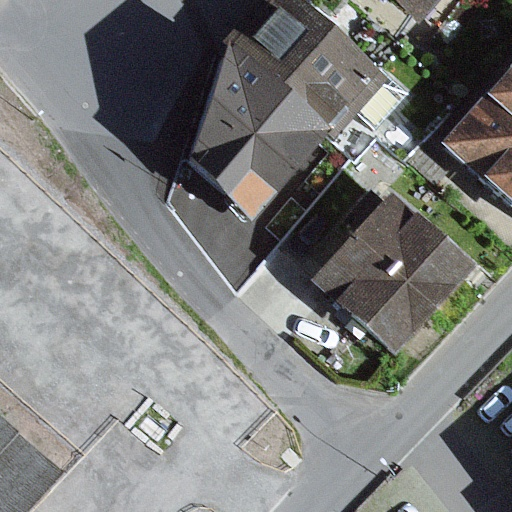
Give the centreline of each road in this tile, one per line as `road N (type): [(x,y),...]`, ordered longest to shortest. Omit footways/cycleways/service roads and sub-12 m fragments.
road 1 (residential): [(360,463),(178,258),(67,108)]
road 2 (residential): [(511,311),(360,463)]
road 3 (residential): [(67,108),(197,0)]
